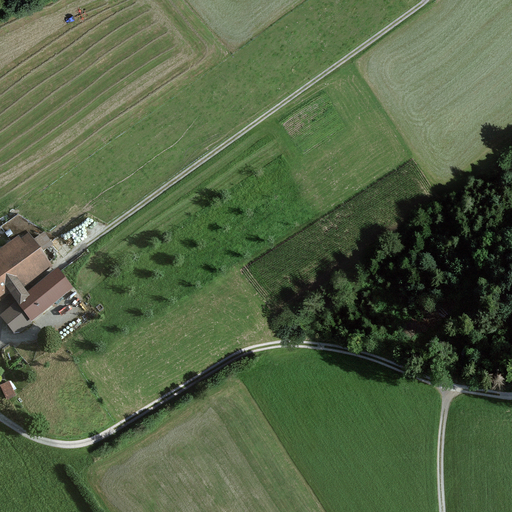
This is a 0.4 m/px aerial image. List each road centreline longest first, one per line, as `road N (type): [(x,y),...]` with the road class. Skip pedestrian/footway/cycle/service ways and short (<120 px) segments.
road 1 (track): [(426,0),(0,311)]
road 2 (track): [(0,417),(29,434),(78,443),(238,355),(299,345),(360,354),(452,387)]
road 3 (track): [(452,387),(440,456),(443,511)]
